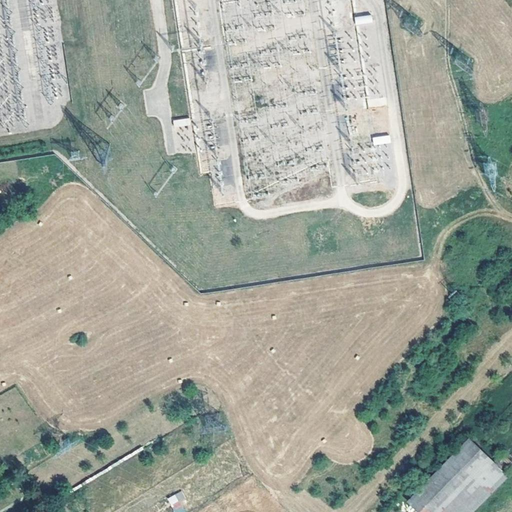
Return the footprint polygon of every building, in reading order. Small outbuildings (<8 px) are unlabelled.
[(373,20),(372,13),(356,16),(357,23),(373,20)] [(385,105),(384,98),(367,100),(368,107),(385,105)] [(191,117),(175,120),(176,127),(192,124),(191,117)] [(386,134),(375,136),(376,143),(387,141),(386,134)] [(489,458),(469,438),(409,500),(421,511),(471,511),(508,475),(506,473),(511,466),(511,461),(498,448),(489,458)] [(186,511),(182,504),(187,501),(181,491),(167,498),(174,511),(186,511)]
